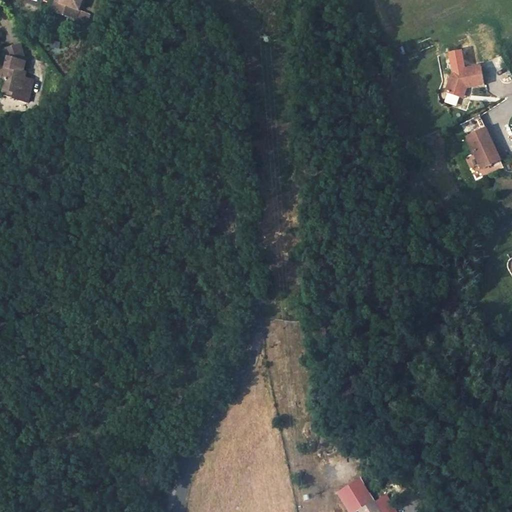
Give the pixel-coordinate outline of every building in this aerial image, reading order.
[(87,14),(86,0),(62,0),(63,16),(87,14)] [(31,25),(15,16),(11,24),(4,31),(2,30),(0,29),(0,69),(1,71),(6,67),(3,63),(10,58),(8,54),(16,47),(15,46),(25,37),(31,25)] [(441,89),(456,94),(459,86),(463,85),(480,82),(477,64),(449,68),(441,89)] [(493,151),(482,126),(463,134),(477,167),(488,162),(485,154),(493,151)] [(488,162),(497,158),(493,151),(485,154),(488,162)] [(334,485),(349,508),(371,495),(357,471),(334,485)] [(384,487),(372,494),(382,511),(389,511),(397,508),(384,487)] [(350,511),(382,511),(372,494),(371,495),(349,508),(350,511)]
